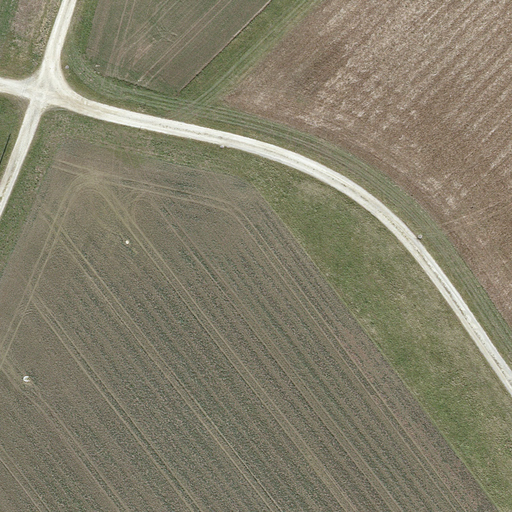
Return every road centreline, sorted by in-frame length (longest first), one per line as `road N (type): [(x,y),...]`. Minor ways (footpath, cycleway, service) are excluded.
road 1 (track): [(511,379),(439,276),(375,205),(314,166),(0,84)]
road 2 (track): [(0,197),(72,0)]
